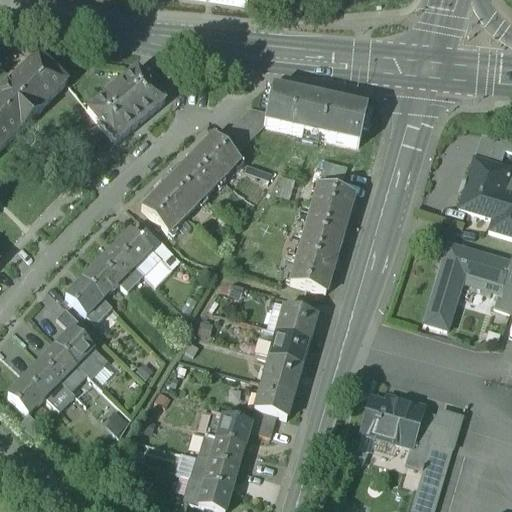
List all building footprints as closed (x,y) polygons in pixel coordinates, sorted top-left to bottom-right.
[(38,60),(0,98),(0,146),(4,150),(65,87),(38,60)] [(136,75),(88,116),(113,149),(163,107),(136,75)] [(366,115),(272,94),(266,118),(264,131),(357,152),(366,115)] [(249,114),(218,145),(232,159),(264,131),(266,118),(249,114)] [(214,141),(198,157),(222,182),(239,166),(218,145),(214,141)] [(205,200),(222,182),(198,157),(180,175),(205,200)] [(511,200),(502,197),(509,175),(474,165),(468,184),(466,183),(462,197),(464,197),(458,216),(493,226),(490,238),(511,244),(511,200)] [(346,173),(325,167),(318,191),(339,197),(346,173)] [(186,220),(205,200),(180,175),(159,196),(186,220)] [(511,175),(509,175),(502,197),(511,200),(511,175)] [(339,197),(318,191),(312,213),(346,224),(353,201),(339,197)] [(167,239),(186,220),(159,196),(141,213),(167,239)] [(339,246),(346,224),(312,213),(305,237),(339,246)] [(150,256),(130,237),(114,253),(134,272),(150,256)] [(333,270),(339,246),(305,237),(298,260),(333,270)] [(114,253),(97,270),(118,289),(130,277),(134,272),(114,253)] [(510,269),(448,253),(425,331),(447,338),(464,282),(502,293),(510,269)] [(325,298),(333,270),(298,260),(290,289),(325,298)] [(511,263),(510,269),(502,293),(511,296),(511,263)] [(118,289),(97,270),(82,286),(102,306),(118,289)] [(143,282),(134,272),(130,277),(140,286),(143,282)] [(130,277),(118,289),(127,298),(140,286),(130,277)] [(102,306),(82,286),(65,303),(85,322),(102,306)] [(511,296),(502,293),(494,314),(511,321),(511,318),(511,296)] [(102,306),(85,322),(95,331),(112,315),(102,306)] [(316,322),(283,312),(276,339),(308,348),(316,322)] [(90,340),(64,316),(56,326),(68,338),(71,335),(84,347),(90,340)] [(84,347),(71,335),(68,338),(55,352),(75,372),(92,355),(84,347)] [(308,348),(276,339),(269,364),(301,374),(308,348)] [(55,352),(40,370),(59,389),(75,372),(55,352)] [(106,369),(92,355),(75,372),(90,386),(106,369)] [(301,374),(269,364),(261,390),(293,399),(301,374)] [(59,389),(40,370),(24,385),(44,405),(58,419),(74,403),(59,389)] [(44,405),(24,385),(7,403),(28,422),(44,405)] [(293,399),(261,390),(253,416),(276,422),(286,425),(293,399)] [(423,416),(386,405),(384,412),(372,409),(362,444),(411,457),(417,437),(421,422),(423,416)] [(276,422),(253,416),(251,427),(272,433),(276,422)] [(222,424),(210,420),(204,443),(216,446),(222,424)] [(461,426),(440,420),(438,426),(421,422),(417,437),(433,441),(431,450),(452,456),(461,426)] [(45,437),(28,422),(19,430),(37,447),(45,437)] [(250,432),(222,424),(216,446),(243,454),(248,438),(250,432)] [(272,433),(251,427),(250,432),(248,438),(270,444),(272,433)] [(433,441),(417,437),(411,457),(406,473),(419,476),(419,479),(422,480),(431,450),(433,441)] [(216,446),(204,443),(199,461),(211,464),(216,446)] [(243,454),(216,446),(211,464),(210,468),(237,475),(243,454)] [(422,480),(413,511),(436,511),(452,456),(431,450),(422,480)] [(210,468),(198,465),(198,466),(197,465),(191,486),(191,487),(204,490),(210,468)] [(237,475),(210,468),(204,490),(230,497),(237,475)] [(204,490),(191,487),(191,486),(190,486),(185,503),(199,508),(204,490)] [(225,511),(230,497),(204,490),(199,508),(197,511),(198,511),(225,511)] [(199,508),(185,503),(184,508),(197,511),(199,508)]
